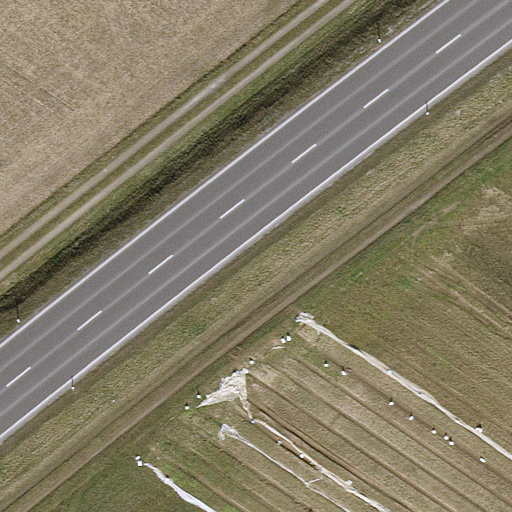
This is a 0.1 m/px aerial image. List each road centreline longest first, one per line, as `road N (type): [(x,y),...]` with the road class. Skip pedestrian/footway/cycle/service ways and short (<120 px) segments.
road 1 (primary): [(0,397),(508,0)]
road 2 (track): [(511,122),(9,511)]
road 3 (track): [(340,0),(0,267)]
